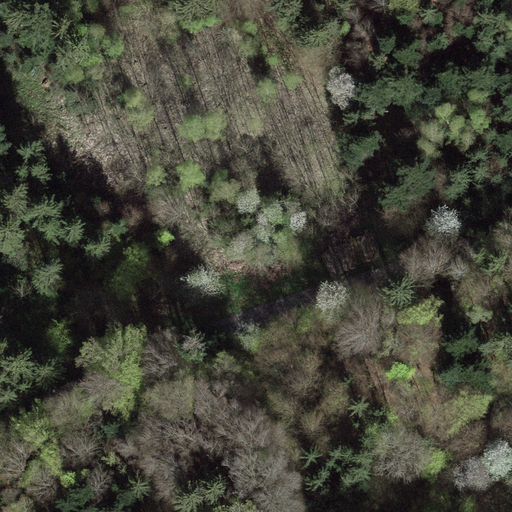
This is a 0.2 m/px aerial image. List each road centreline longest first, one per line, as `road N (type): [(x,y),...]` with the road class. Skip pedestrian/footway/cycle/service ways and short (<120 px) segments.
road 1 (tertiary): [(511,237),(183,347),(0,430)]
road 2 (track): [(364,511),(511,398)]
